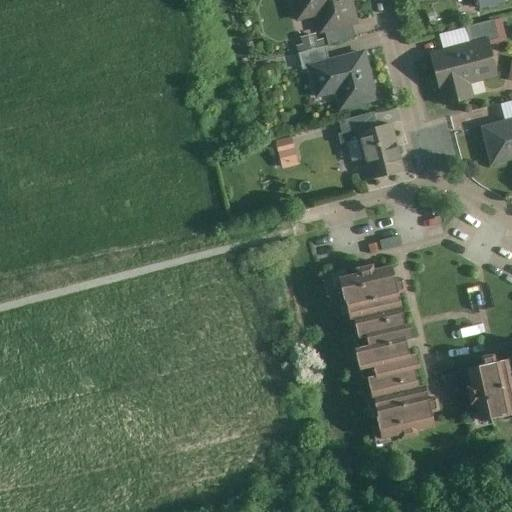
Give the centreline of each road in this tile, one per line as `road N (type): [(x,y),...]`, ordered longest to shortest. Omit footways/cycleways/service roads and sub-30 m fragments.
road 1 (residential): [(453,183),(427,169),(382,0)]
road 2 (residential): [(453,183),(296,224)]
